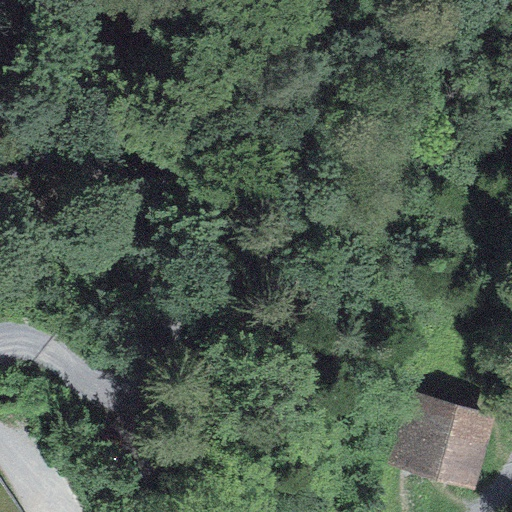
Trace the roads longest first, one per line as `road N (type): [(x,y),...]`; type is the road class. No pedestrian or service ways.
road 1 (track): [(0,176),(149,261),(197,394)]
road 2 (track): [(0,337),(48,348),(123,423),(173,429),(197,394)]
